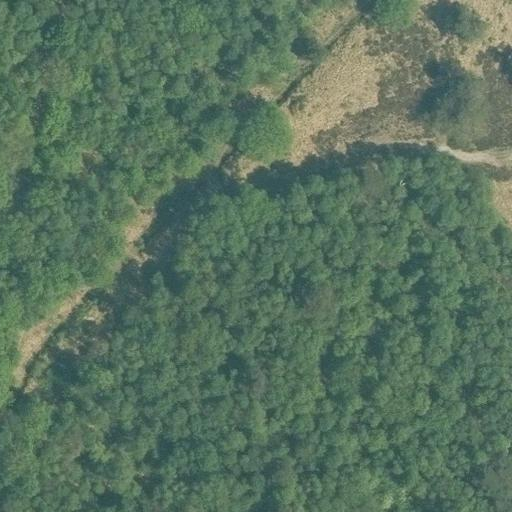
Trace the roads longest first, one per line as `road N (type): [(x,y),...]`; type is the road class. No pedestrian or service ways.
road 1 (track): [(511,157),(422,152),(234,189),(157,142),(32,123)]
road 2 (track): [(68,0),(0,243)]
